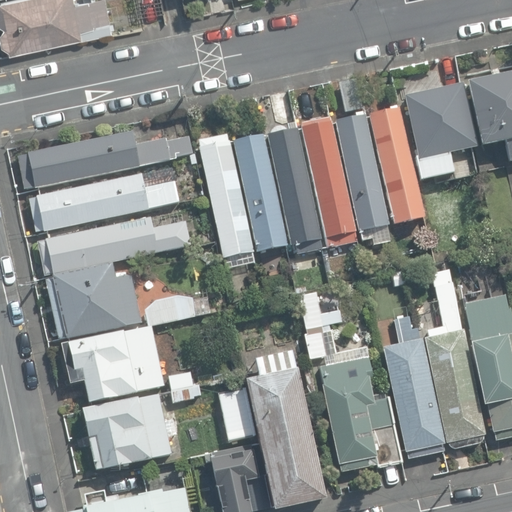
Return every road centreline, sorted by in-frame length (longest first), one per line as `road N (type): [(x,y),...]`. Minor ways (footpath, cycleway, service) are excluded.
road 1 (residential): [(0,104),(497,0)]
road 2 (residential): [(35,511),(0,353)]
